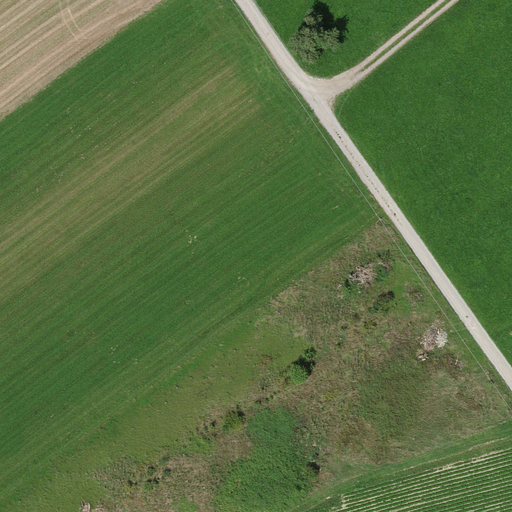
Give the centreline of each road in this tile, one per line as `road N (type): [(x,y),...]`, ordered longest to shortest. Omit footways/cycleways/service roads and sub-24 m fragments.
road 1 (track): [(245,0),(511,380)]
road 2 (track): [(316,104),(450,0)]
